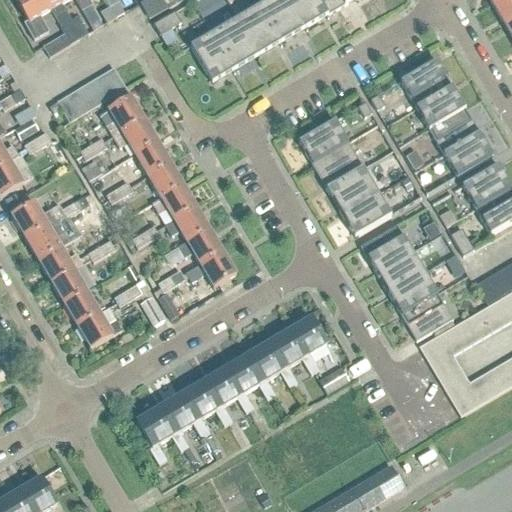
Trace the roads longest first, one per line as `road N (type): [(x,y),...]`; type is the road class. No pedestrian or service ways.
road 1 (residential): [(64,413),(319,264)]
road 2 (residential): [(239,127),(443,3)]
road 3 (residential): [(418,432),(319,264)]
road 4 (residential): [(319,264),(239,127)]
road 5 (residential): [(511,118),(443,3)]
road 6 (residential): [(64,413),(0,303)]
